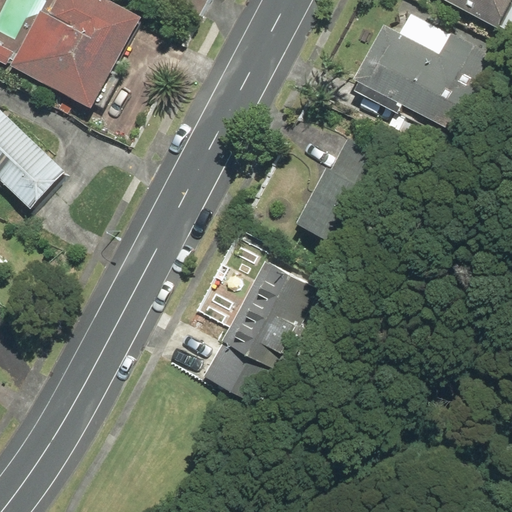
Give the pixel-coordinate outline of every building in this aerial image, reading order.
[(110,0),(50,0),(14,68),(97,112),(147,20),(110,0)] [(511,0),(454,0),(504,27),(511,13),(511,0)] [(387,26),(353,91),(404,118),(409,107),(469,139),(498,84),(468,68),(479,49),(414,15),(404,35),(387,26)] [(72,177),(2,112),(0,114),(0,180),(36,214),(72,177)] [(353,138),(302,227),(361,260),(392,207),(360,189),(380,153),(353,138)] [(271,262),(205,378),(264,411),(330,296),(271,262)]
